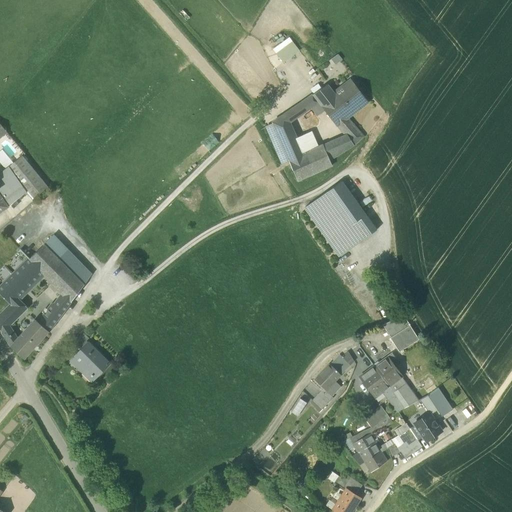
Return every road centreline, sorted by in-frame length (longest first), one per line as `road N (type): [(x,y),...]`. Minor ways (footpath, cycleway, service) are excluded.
road 1 (track): [(398,469),(480,417),(511,373)]
road 2 (residential): [(25,386),(97,511)]
